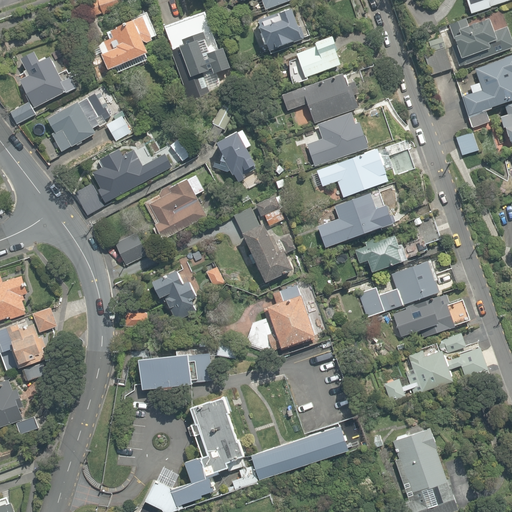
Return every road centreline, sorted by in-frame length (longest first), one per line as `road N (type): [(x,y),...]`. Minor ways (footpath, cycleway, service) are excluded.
road 1 (residential): [(377,0),(511,385)]
road 2 (residential): [(44,203),(91,269),(99,341),(53,511)]
